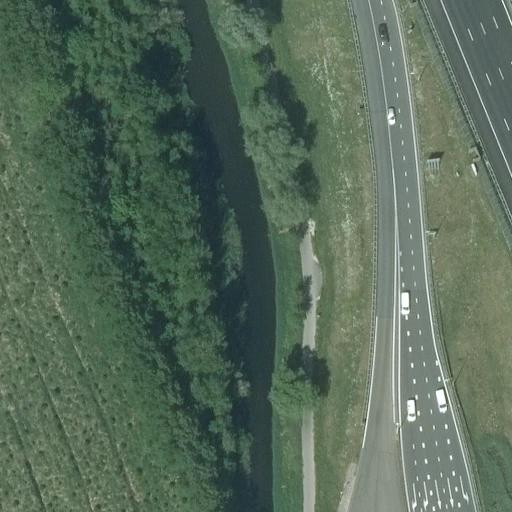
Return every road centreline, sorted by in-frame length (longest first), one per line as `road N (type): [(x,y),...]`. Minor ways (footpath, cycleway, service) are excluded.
road 1 (unclassified): [(307,511),(303,247),(251,0)]
road 2 (motorway): [(377,0),(393,70),(446,511)]
